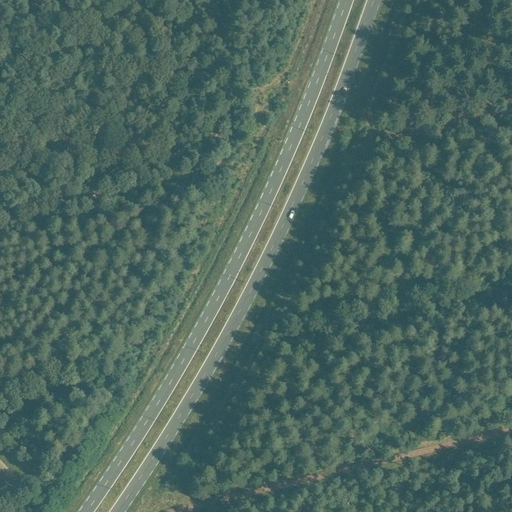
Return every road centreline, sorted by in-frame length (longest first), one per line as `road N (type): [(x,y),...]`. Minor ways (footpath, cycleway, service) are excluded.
road 1 (secondary): [(346,0),(300,124),(218,297),(85,511)]
road 2 (secondary): [(117,511),(262,267),(373,0)]
